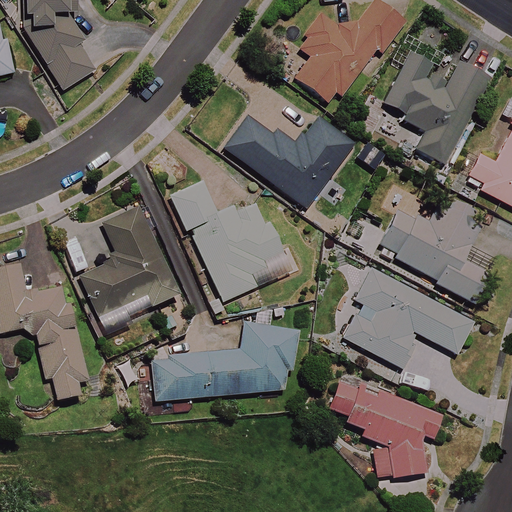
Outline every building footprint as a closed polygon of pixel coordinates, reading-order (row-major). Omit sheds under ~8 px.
[(20,0),(20,31),(63,93),(92,75),(78,19),(76,0),(20,0)] [(372,5),(357,26),(335,30),(319,19),(297,51),(310,59),(294,83),(327,105),(334,95),(341,100),(374,52),(382,58),(403,27),(372,5)] [(443,34),(418,22),(402,55),(406,57),(384,103),(406,113),(401,123),(423,134),(413,153),(444,168),(487,79),(457,65),(443,93),(424,84),(437,57),(433,55),(443,34)] [(0,78),(11,76),(4,42),(0,43),(0,78)] [(353,147),(316,120),(295,148),(275,133),(272,138),(247,120),(224,151),(305,211),(353,147)] [(511,121),(509,127),(511,128),(511,130),(494,165),(479,157),(464,185),(511,210),(511,121)] [(215,216),(201,185),(169,199),(185,234),(189,232),(222,308),(256,293),(249,277),(285,261),(269,227),(264,229),(254,207),(234,216),(231,210),(215,216)] [(462,264),(479,225),(437,203),(425,226),(398,212),(377,253),(436,283),(434,286),(475,307),(489,278),(462,264)] [(179,297),(140,209),(101,227),(113,253),(108,265),(79,278),(101,328),(151,305),(152,309),(179,297)] [(26,298),(19,266),(0,270),(0,336),(20,332),(35,340),(44,382),(50,380),(55,402),(78,397),(76,385),(85,383),(65,289),(26,298)] [(471,323),(370,272),(354,304),(361,307),(343,342),(400,371),(418,337),(454,356),(471,323)] [(154,404),(284,392),(283,380),(294,379),(296,329),(244,327),(243,352),(150,361),(154,404)] [(440,418),(338,384),(328,412),(346,418),(344,426),(362,432),(359,439),(383,447),(383,451),(373,452),(375,480),(423,477),(420,437),(432,441),(440,418)]
